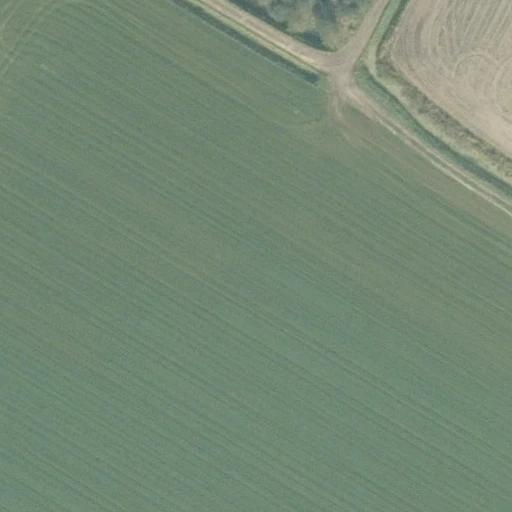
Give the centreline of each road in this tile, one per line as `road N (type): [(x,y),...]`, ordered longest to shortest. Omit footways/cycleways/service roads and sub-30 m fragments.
road 1 (track): [(339,62),(432,152),(511,202)]
road 2 (track): [(380,0),(339,62),(316,59),(211,0)]
